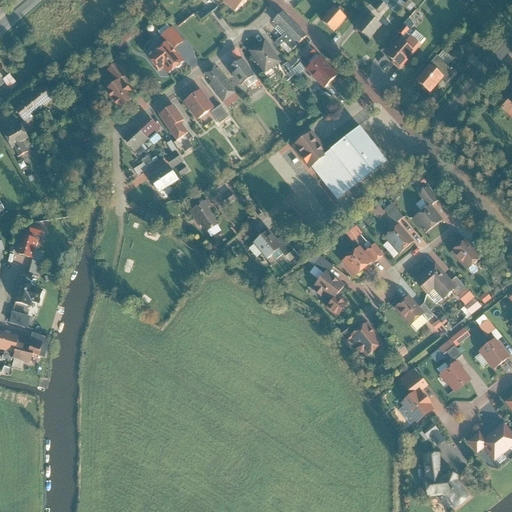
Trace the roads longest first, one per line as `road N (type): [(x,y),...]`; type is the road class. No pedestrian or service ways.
road 1 (residential): [(285,4),(119,134),(123,212)]
road 2 (residential): [(285,4),(427,141)]
road 3 (residential): [(485,203),(376,293)]
road 4 (residential): [(427,141),(511,44)]
